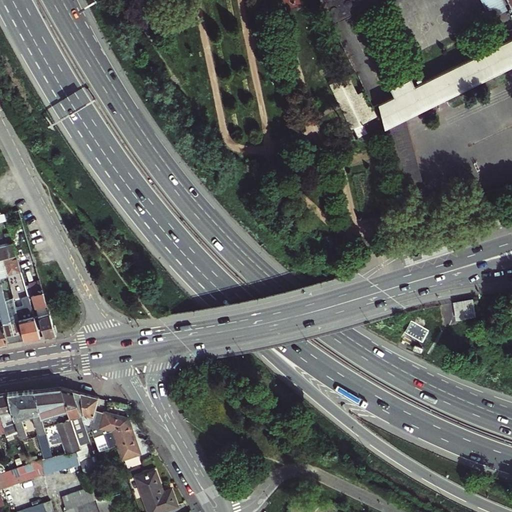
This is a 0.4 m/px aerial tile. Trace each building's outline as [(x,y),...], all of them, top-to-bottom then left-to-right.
[(342,0),(334,0),(324,5),(330,17),(347,10),(342,0)] [(369,0),(363,3),(361,0),(342,0),(347,10),(330,17),(333,23),(380,0),(369,0)] [(501,0),(474,0),(485,21),(506,11),(501,0)] [(511,28),(509,30),(511,36),(413,85),(409,77),(388,87),(392,95),(377,102),(384,129),(401,185),(423,179),(403,116),(511,63),(511,28)] [(332,82),(357,137),(367,133),(362,123),(376,117),(365,91),(356,95),(348,75),(332,82)] [(5,221),(7,228),(21,223),(17,208),(3,213),(5,221)] [(4,244),(2,245),(5,257),(15,255),(10,238),(7,229),(2,231),(4,239),(5,243),(4,244)] [(5,257),(0,258),(0,315),(7,342),(15,341),(24,340),(18,318),(9,320),(5,305),(0,287),(0,277),(20,271),(15,255),(5,257)] [(27,296),(39,337),(47,335),(55,334),(54,328),(50,316),(39,279),(23,282),(27,296)] [(26,317),(18,318),(24,340),(31,338),(39,337),(27,296),(20,298),(25,314),(26,317)] [(474,298),(455,301),(457,319),(477,316),(474,298)] [(18,318),(14,303),(5,305),(9,320),(18,318)] [(428,330),(410,321),(405,333),(423,341),(428,330)] [(60,422),(57,422),(66,451),(76,448),(80,447),(60,386),(54,387),(46,387),(57,419),(59,418),(60,422)] [(68,388),(60,386),(80,447),(81,448),(87,446),(85,437),(89,436),(87,430),(83,421),(83,418),(85,417),(83,409),(81,391),(68,388)] [(41,388),(33,389),(45,427),(53,425),(53,423),(57,422),(60,422),(59,418),(57,419),(46,387),(41,388)] [(45,427),(33,389),(21,390),(8,392),(12,410),(24,439),(28,438),(29,435),(21,417),(33,414),(39,433),(40,433),(47,457),(53,455),(51,448),(48,439),(45,427)] [(97,409),(99,396),(86,393),(81,391),(83,409),(85,417),(83,418),(83,421),(87,430),(92,430),(93,435),(99,434),(98,432),(99,428),(95,427),(96,425),(97,409)] [(0,393),(0,412),(12,410),(8,392),(2,393),(0,393)] [(103,410),(97,409),(96,425),(95,427),(99,428),(98,432),(99,434),(106,432),(110,447),(118,444),(122,457),(142,452),(134,428),(130,416),(103,410)] [(55,437),(48,439),(51,448),(57,446),(55,437)] [(47,457),(0,471),(0,486),(0,488),(44,472),(80,461),(76,448),(66,451),(53,455),(47,457)] [(95,454),(80,459),(81,463),(84,471),(100,466),(95,454)] [(156,469),(137,475),(147,511),(153,511),(176,505),(171,489),(163,491),(160,481),(156,469)] [(94,498),(90,485),(63,495),(67,508),(94,498)] [(116,511),(110,493),(97,498),(101,511),(116,511)] [(51,499),(13,511),(55,511),(56,511),(51,499)] [(5,500),(0,502),(0,511),(3,511),(9,510),(5,500)]
